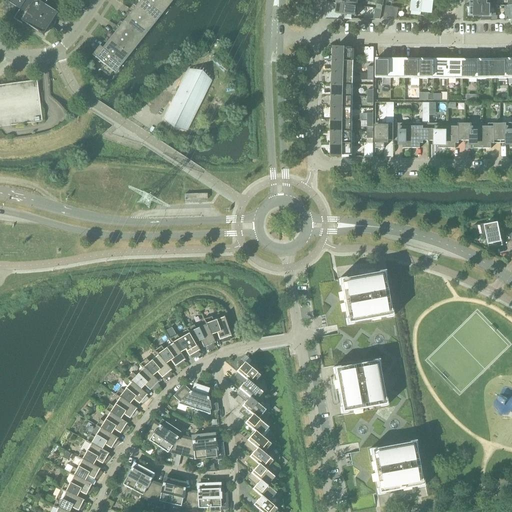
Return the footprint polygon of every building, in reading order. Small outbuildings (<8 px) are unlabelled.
[(54,17),(61,6),(50,0),(6,0),(1,8),(43,35),(54,17)] [(144,0),(140,0),(135,6),(153,21),(155,22),(162,14),(160,12),(144,0)] [(162,0),(144,0),(160,12),(162,14),(169,5),(167,4),(162,0)] [(433,2),(413,0),(412,0),(411,15),(421,16),(421,12),(431,13),(433,2)] [(355,16),(356,6),(336,3),(336,8),(337,9),(336,14),(345,15),(345,19),(352,19),(352,16),(357,16),(355,16)] [(471,5),(471,16),(481,16),(481,21),(491,21),(497,20),(497,16),(496,16),(496,5),(495,5),(489,5),(471,5)] [(135,6),(129,15),(147,29),(149,31),(155,22),(153,21),(135,6)] [(383,19),(390,20),(392,7),(386,6),(383,19)] [(399,8),(392,7),(390,20),(396,20),(399,8)] [(373,18),(373,19),(380,19),(382,10),(375,9),(374,13),(373,18)] [(129,15),(122,23),(140,38),(142,39),(149,31),(147,29),(129,15)] [(122,23),(115,32),(133,46),(135,48),(142,39),(140,38),(122,23)] [(115,32),(109,40),(126,55),(128,56),(135,48),(133,46),(115,32)] [(102,48),(102,49),(120,63),(122,65),(128,56),(126,55),(109,40),(102,48)] [(99,46),(92,55),(95,57),(105,65),(101,70),(109,77),(113,72),(115,73),(122,65),(120,63),(102,49),(102,48),(99,46)] [(333,48),(333,61),(354,61),(354,49),(351,49),(352,47),(343,47),(343,49),(333,48)] [(373,62),(374,47),(365,47),(365,61),(373,62)] [(214,58),(211,60),(224,73),(226,70),(214,58)] [(376,78),(391,78),(391,59),(376,59),(376,78)] [(405,59),(391,59),(391,78),(405,78),(405,59)] [(420,59),(405,59),(405,78),(420,79),(420,59)] [(434,59),(420,59),(420,79),(434,79),(434,59)] [(449,59),(434,59),(434,79),(448,79),(449,59)] [(463,59),(449,59),(448,79),(463,79),(463,59)] [(477,60),(463,59),(463,79),(477,79),(477,60)] [(477,79),(492,79),(492,59),(477,60),(477,79)] [(492,79),(507,79),(506,59),(492,59),(492,79)] [(354,73),(354,61),(333,61),(332,72),(354,73)] [(176,98),(165,120),(185,130),(210,80),(190,70),(178,92),(180,94),(178,98),(176,98)] [(353,85),(354,73),(332,72),(332,84),(353,85)] [(0,127),(8,126),(43,122),(37,80),(0,84),(0,127)] [(353,97),(353,85),(332,84),(332,96),(353,97)] [(332,98),(332,108),(353,108),(353,97),(332,96),(332,98)] [(375,123),(375,148),(384,148),(384,141),(394,141),(394,123),(394,103),(387,103),(386,123),(375,123)] [(332,108),(331,120),(353,120),(353,108),(332,108)] [(491,141),(501,141),(500,124),(500,116),(497,116),(497,124),(482,124),(483,149),(491,149),(491,141)] [(353,132),(353,120),(331,120),(331,131),(353,132)] [(511,122),(500,124),(501,141),(507,141),(507,143),(507,142),(510,142),(510,148),(511,147),(511,122)] [(412,123),(394,123),(394,141),(400,141),(400,143),(400,142),(403,142),(403,148),(411,148),(412,123)] [(429,123),(412,123),(411,148),(420,148),(420,141),(429,141),(429,123)] [(447,148),(447,124),(429,123),(429,141),(435,141),(435,143),(436,143),(439,143),(439,148),(447,148)] [(465,124),(447,124),(447,148),(456,148),(456,141),(465,141),(465,124)] [(482,124),(465,124),(465,141),(471,141),(471,144),(472,144),(472,143),(474,143),(474,148),(483,149),(482,124)] [(352,143),(353,132),(331,131),(331,143),(352,143)] [(352,143),(331,143),(331,156),(341,155),(341,157),(349,157),(349,156),(352,156),(352,143)] [(373,157),(373,143),(365,143),(365,157),(373,157)] [(475,236),(486,234),(489,248),(503,245),(499,224),(487,227),(486,223),(473,226),(475,236)] [(379,494),(422,486),(383,272),(340,280),(318,284),(356,498),(379,494)] [(204,319),(203,319),(206,325),(206,324),(210,334),(211,334),(211,335),(217,333),(219,340),(221,340),(221,341),(229,340),(229,337),(230,336),(230,337),(231,337),(230,336),(232,335),(230,326),(227,327),(224,317),(223,317),(213,321),(211,317),(204,319)] [(186,328),(189,333),(194,343),(195,343),(200,341),(203,348),(205,347),(206,348),(214,346),(213,343),(214,343),(215,343),(211,335),(211,334),(210,334),(206,324),(206,325),(196,329),(194,325),(186,328)] [(170,338),(169,339),(172,344),(173,343),(179,352),(180,353),(185,350),(189,357),(190,356),(191,357),(199,354),(198,351),(199,351),(195,343),(194,343),(189,333),(179,339),(177,335),(170,339),(170,338)] [(154,350),(154,351),(157,355),(158,355),(165,363),(165,364),(170,361),(174,367),(176,366),(177,367),(184,363),(183,361),(184,360),(184,361),(185,360),(180,353),(179,352),(173,343),(172,344),(164,350),(161,346),(154,351),(154,350)] [(140,364),(139,364),(143,368),(144,368),(151,376),(152,376),(157,372),(161,378),(163,377),(164,378),(171,374),(169,371),(170,371),(171,371),(165,364),(165,363),(158,355),(157,355),(149,362),(146,359),(140,364)] [(242,365),(236,372),(237,372),(252,384),(258,378),(260,376),(257,373),(260,368),(251,361),(248,365),(244,362),(241,360),(238,363),(242,365)] [(126,378),(126,379),(131,383),(133,384),(139,389),(140,390),(144,385),(150,391),(151,389),(152,391),(159,385),(157,383),(158,382),(158,383),(159,382),(152,376),(151,376),(144,368),(143,368),(136,376),(132,373),(127,379),(126,378)] [(238,389),(240,390),(254,401),(261,395),(262,393),(252,384),(237,372),(233,377),(242,384),(238,389)] [(115,394),(114,395),(119,398),(128,404),(128,403),(129,404),(133,400),(139,404),(140,403),(141,404),(147,398),(145,396),(146,395),(147,396),(147,395),(140,390),(139,389),(133,384),(131,383),(129,384),(124,391),(120,388),(115,394)] [(194,409),(201,387),(194,385),(192,392),(189,392),(184,386),(175,396),(180,401),(177,404),(194,409)] [(208,389),(201,387),(194,409),(210,415),(209,411),(217,410),(215,397),(208,398),(205,397),(208,389)] [(265,410),(254,401),(240,390),(236,395),(245,402),(242,406),(243,407),(257,419),(257,418),(264,412),(265,410)] [(105,410),(109,413),(119,419),(120,419),(123,415),(129,419),(130,417),(132,418),(137,412),(135,410),(136,409),(137,409),(129,404),(128,403),(128,404),(119,398),(113,407),(109,404),(106,410),(105,410)] [(245,423),(245,424),(246,424),(260,436),(266,430),(268,427),(257,418),(257,419),(243,407),(239,412),(248,419),(245,423)] [(95,425),(95,426),(96,426),(99,428),(100,428),(109,434),(110,434),(113,430),(120,434),(121,432),(122,433),(128,427),(126,425),(126,424),(127,424),(120,419),(119,419),(109,413),(103,422),(99,420),(96,425),(95,425)] [(153,422),(142,438),(148,443),(149,441),(158,447),(171,427),(165,424),(162,421),(160,424),(159,425),(153,422)] [(247,440),(247,441),(248,440),(262,453),(267,456),(274,449),(270,445),(271,444),(260,436),(246,424),(245,424),(241,429),(250,436),(247,440)] [(86,441),(90,444),(100,449),(101,449),(101,450),(104,445),(111,449),(112,447),(113,448),(118,442),(116,440),(117,439),(118,439),(110,434),(109,434),(100,428),(99,428),(96,426),(90,435),(87,441),(86,441)] [(171,427),(158,447),(167,453),(168,452),(181,455),(185,438),(178,436),(180,434),(177,431),(171,427)] [(210,435),(203,435),(205,459),(216,457),(216,459),(223,458),(221,438),(214,439),(214,437),(214,434),(210,435)] [(185,438),(181,455),(194,458),(194,460),(205,459),(203,435),(196,436),(192,437),(192,440),(185,438)] [(267,456),(262,453),(248,440),(247,441),(244,445),(252,453),(249,457),(264,469),(265,469),(271,463),(273,461),(267,456)] [(77,457),(81,460),(82,459),(92,465),(93,465),(95,460),(102,464),(103,462),(104,463),(109,457),(107,455),(108,454),(109,454),(101,450),(101,449),(100,449),(90,444),(85,453),(81,451),(78,457),(77,457)] [(254,469),(251,473),(266,486),(266,485),(273,479),(274,477),(265,469),(264,469),(249,457),(245,462),(254,469)] [(69,473),(68,473),(73,476),(83,481),(84,481),(87,476),(94,480),(94,478),(96,479),(101,472),(99,470),(99,469),(100,470),(100,469),(93,465),(92,465),(82,459),(81,460),(76,469),(72,467),(69,473)] [(125,465),(116,483),(122,486),(123,485),(132,490),(143,469),(137,466),(134,464),(132,467),(131,469),(125,465)] [(143,469),(132,490),(142,495),(141,497),(149,501),(156,483),(150,481),(152,477),(153,475),(150,473),(143,469)] [(268,502),(268,501),(274,495),(276,493),(266,485),(266,486),(251,473),(250,473),(247,478),(255,485),(252,489),(268,502)] [(60,489),(60,490),(61,490),(65,492),(75,497),(75,496),(76,497),(79,492),(86,495),(86,494),(88,494),(93,488),(90,486),(91,485),(92,485),(84,481),(83,481),(73,476),(68,485),(64,483),(61,489),(60,489)] [(156,483),(149,501),(159,503),(159,502),(169,504),(175,481),(168,480),(164,479),(163,482),(162,486),(156,483)] [(175,481),(169,504),(180,506),(179,508),(189,511),(191,492),(184,491),(185,487),(186,484),(182,483),(175,481)] [(191,492),(189,511),(198,510),(198,508),(209,508),(208,484),(201,485),(197,485),(197,488),(197,492),(191,492)] [(215,484),(208,484),(209,508),(209,511),(220,511),(220,509),(227,509),(226,489),(219,489),(219,487),(219,484),(215,484)] [(252,489),(248,493),(257,501),(253,505),(260,511),(261,511),(276,511),(275,511),(277,509),(268,501),(268,502),(252,489)] [(53,506),(52,506),(57,508),(65,511),(69,511),(71,508),(78,511),(79,509),(80,510),(85,503),(82,502),(83,501),(84,501),(84,500),(76,497),(75,496),(75,497),(65,492),(61,490),(56,500),(53,506)] [(107,499),(104,506),(110,509),(113,503),(107,499)]
